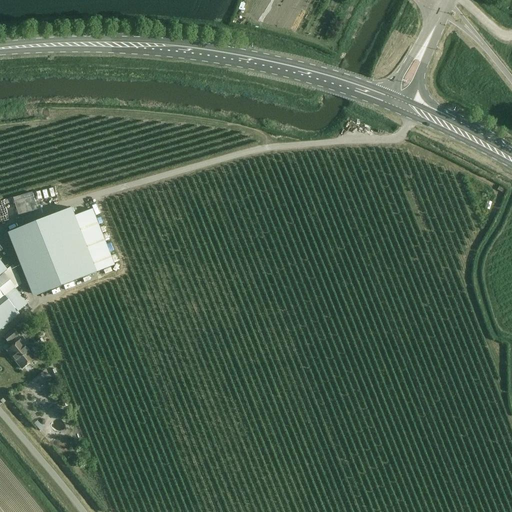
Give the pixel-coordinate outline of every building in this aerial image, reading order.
[(92,209),(74,217),(71,208),(18,229),(43,294),(114,266),(92,209)] [(0,222),(10,218),(8,214),(0,217),(0,222)] [(0,262),(0,329),(19,314),(17,313),(4,296),(14,288),(15,289),(21,285),(12,265),(6,271),(0,262)] [(29,316),(23,321),(26,325),(32,320),(29,316)] [(17,335),(13,330),(4,338),(8,343),(17,335)] [(7,351),(21,369),(34,359),(20,341),(7,351)] [(37,421),(34,424),(40,431),(43,428),(37,421)]
